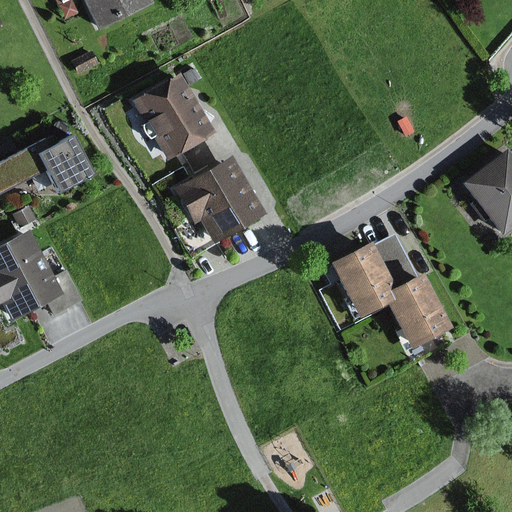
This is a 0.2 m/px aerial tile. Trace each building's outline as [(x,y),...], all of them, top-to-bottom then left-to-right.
[(156,3),(154,0),(56,0),(65,20),(79,13),(72,0),(84,0),(99,31),(156,3)] [(92,52),(73,63),(79,74),(99,63),(92,52)] [(194,63),(182,70),(190,84),(202,77),(194,63)] [(180,73),(133,101),(147,123),(143,125),(144,129),(146,133),(148,137),(151,140),(155,138),(169,161),(216,134),(180,73)] [(96,174),(76,136),(52,149),(47,138),(19,153),(10,137),(0,142),(0,194),(48,169),(60,193),(96,174)] [(511,152),(510,149),(464,184),(476,200),(470,204),(485,222),(490,218),(504,237),(511,230),(511,152)] [(267,215),(232,156),(175,190),(196,225),(202,221),(216,245),(267,215)] [(20,229),(36,221),(29,206),(13,215),(20,229)] [(55,276),(31,231),(0,246),(0,304),(3,303),(13,322),(48,304),(54,317),(83,301),(67,270),(55,276)] [(419,276),(396,233),(374,244),(373,242),(332,263),(333,266),(323,271),(330,285),(340,280),(349,296),(343,299),(352,315),(359,312),(362,319),(390,304),(385,294),(419,276)] [(419,276),(385,294),(390,304),(414,350),(454,328),(425,273),(419,276)]
